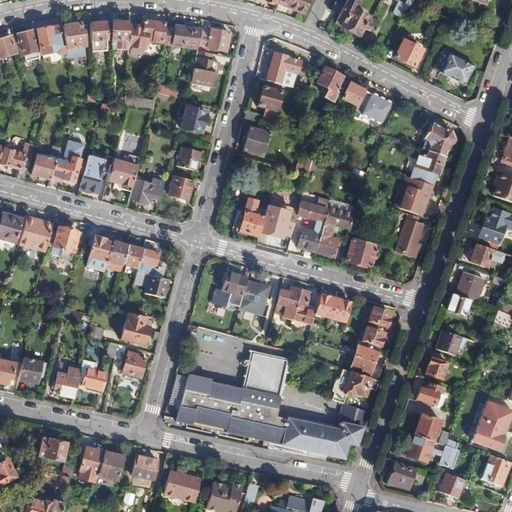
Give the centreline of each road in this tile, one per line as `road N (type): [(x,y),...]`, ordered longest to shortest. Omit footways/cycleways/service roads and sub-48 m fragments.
road 1 (residential): [(0,22),(108,2),(259,21)]
road 2 (residential): [(259,21),(484,125)]
road 3 (residential): [(423,300),(197,243)]
road 4 (residential): [(197,243),(259,21)]
road 5 (residential): [(357,489),(146,437)]
road 6 (residential): [(197,243),(0,189)]
road 7 (residential): [(197,243),(146,437)]
road 8 (residential): [(423,300),(357,489)]
road 9 (residential): [(484,125),(423,300)]
road 10 (residential): [(146,437),(0,406)]
